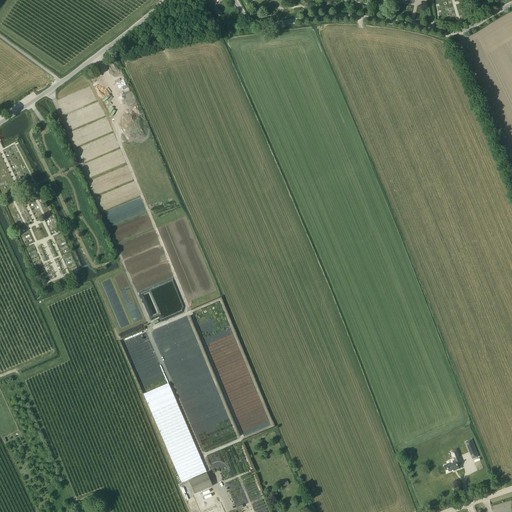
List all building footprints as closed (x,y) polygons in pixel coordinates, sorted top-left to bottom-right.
[(217,18),(222,15),(221,13),(220,11),(219,11),(218,10),(217,10),(216,8),(212,10),(217,18)] [(151,317),(153,324),(161,321),(159,314),(151,317)] [(168,383),(144,394),(181,483),(206,472),(168,383)] [(479,457),(476,450),(472,440),(466,442),(470,453),(472,459),(479,457)] [(458,465),(462,463),(458,453),(454,455),(457,462),(448,466),(447,465),(444,466),(446,471),(449,469),(449,472),(453,470),(454,471),(460,469),(458,465)] [(188,481),(194,494),(212,486),(207,473),(188,481)]
